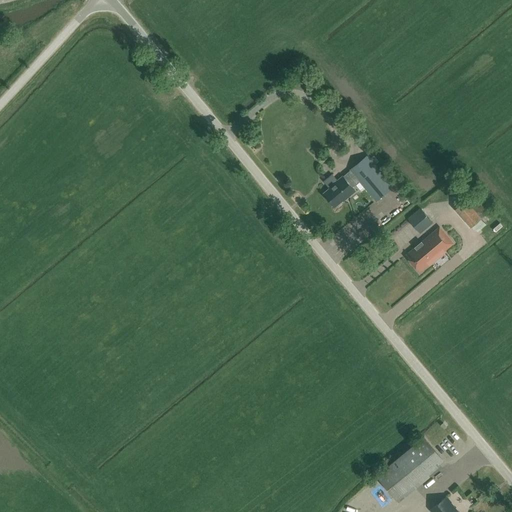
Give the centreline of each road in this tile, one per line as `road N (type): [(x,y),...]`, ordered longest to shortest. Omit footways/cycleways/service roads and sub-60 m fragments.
road 1 (unclassified): [(511,482),(111,0)]
road 2 (unclassified): [(0,103),(95,0)]
